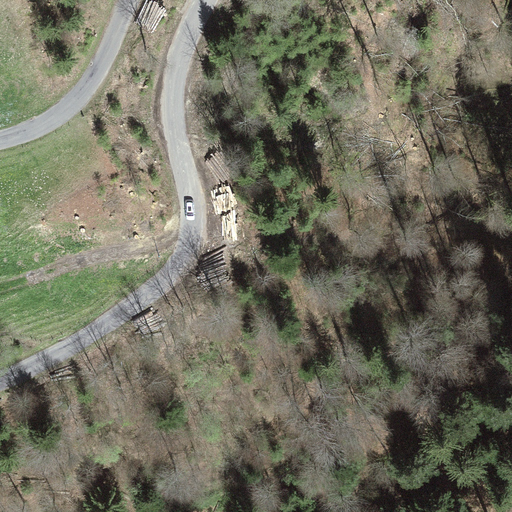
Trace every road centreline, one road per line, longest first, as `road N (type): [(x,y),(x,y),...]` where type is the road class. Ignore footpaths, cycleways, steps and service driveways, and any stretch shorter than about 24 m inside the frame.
road 1 (unclassified): [(205,0),(175,82),(195,238),(179,265),(98,331),(0,378)]
road 2 (unclassified): [(0,139),(44,126),(81,94),(129,0)]
